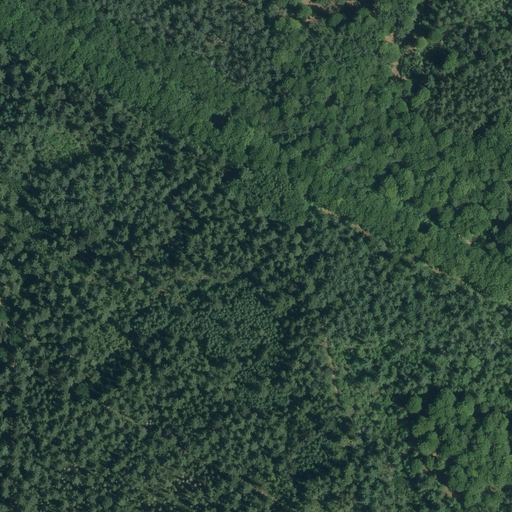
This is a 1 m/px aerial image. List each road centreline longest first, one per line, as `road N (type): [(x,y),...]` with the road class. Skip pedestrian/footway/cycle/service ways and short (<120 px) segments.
road 1 (track): [(361,511),(306,241),(232,195),(219,194),(145,236),(13,355),(0,348)]
road 2 (unclassified): [(0,13),(511,282)]
road 3 (unknown): [(391,168),(344,225),(273,230),(74,326),(71,388),(0,441)]
road 4 (track): [(13,355),(179,446)]
road 5 (track): [(11,511),(13,355)]
road 6 (track): [(179,446),(295,511)]
